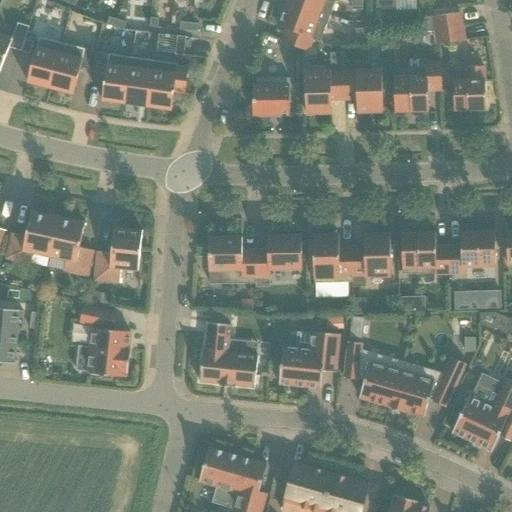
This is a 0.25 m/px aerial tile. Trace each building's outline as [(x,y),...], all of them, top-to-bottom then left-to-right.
[(330,16),(335,0),(288,0),(288,1),(330,16)] [(362,9),(361,0),(351,0),(352,10),(362,9)] [(320,42),(330,16),(288,1),(278,26),(287,29),(312,38),(312,39),(320,42)] [(423,33),(436,31),(462,27),(460,12),(423,18),(423,33)] [(109,17),(107,25),(115,27),(118,20),(109,17)] [(151,18),(150,26),(158,27),(159,19),(151,18)] [(126,22),(118,20),(115,27),(124,30),(126,22)] [(181,22),(180,30),(188,31),(189,23),(181,22)] [(0,70),(9,48),(21,51),(25,39),(29,26),(18,23),(11,38),(0,33),(0,70)] [(198,24),(189,23),(188,31),(197,32),(198,24)] [(369,27),(356,29),(358,43),(371,41),(369,27)] [(464,40),(462,27),(436,31),(438,44),(464,40)] [(312,39),(312,38),(287,29),(282,42),(307,51),(312,39)] [(39,37),(27,82),(50,88),(62,43),(39,37)] [(178,37),(176,55),(185,56),(187,38),(178,37)] [(30,55),(34,42),(25,39),(21,51),(22,52),(30,55)] [(62,43),(50,88),(73,94),(80,68),(93,71),(97,52),(62,43)] [(97,52),(93,71),(106,73),(102,100),(126,104),(132,57),(97,52)] [(153,70),(155,61),(132,57),(126,104),(148,107),(153,70)] [(153,70),(148,107),(172,111),(174,94),(185,95),(189,68),(178,67),(178,64),(155,61),(153,70)] [(426,77),(394,78),(395,111),(429,110),(428,90),(442,90),(441,63),(426,64),(426,77)] [(467,81),(454,81),(454,109),(486,108),(485,80),(484,80),(484,66),(467,67),(467,81)] [(356,72),(344,72),(344,99),(357,99),(357,112),(383,111),(382,70),(356,71),(356,72)] [(332,99),(344,99),(344,72),(331,73),(331,72),(305,72),(306,114),(332,113),(332,99)] [(290,78),(256,78),(256,86),(253,86),(253,114),(290,114),(290,78)] [(58,217),(32,211),(26,236),(12,233),(7,258),(31,264),(33,253),(50,256),(58,217)] [(85,223),(58,217),(50,256),(66,260),(63,271),(88,276),(93,251),(79,248),(85,223)] [(142,230),(114,227),(112,253),(98,251),(95,281),(119,283),(121,269),(138,271),(142,230)] [(461,246),(449,247),(449,273),(463,273),(463,266),(495,265),(495,232),(461,233),(461,246)] [(403,274),(449,273),(449,247),(436,247),(436,233),(402,234),(403,274)] [(365,248),(352,248),(353,282),(353,287),(365,287),(365,276),(391,276),(390,234),(364,235),(365,248)] [(314,283),(353,282),(352,248),(339,249),(339,235),(313,236),(314,283)] [(302,268),(301,236),(268,237),(268,250),(255,250),(256,279),(270,278),(270,269),(302,268)] [(256,283),(256,279),(255,250),(242,251),(242,237),(209,238),(209,270),(229,270),(230,284),(256,283)] [(500,292),(483,292),(483,309),(500,309),(500,292)] [(88,372),(88,373),(126,377),(126,373),(128,373),(130,349),(129,349),(130,332),(112,330),(113,329),(116,313),(83,306),(80,322),(93,325),(93,328),(92,328),(91,347),(79,346),(76,370),(88,372)] [(0,362),(14,364),(20,310),(0,308),(0,362)] [(479,323),(493,330),(500,315),(492,311),(479,311),(479,323)] [(208,322),(204,350),(200,382),(220,384),(220,385),(235,387),(235,386),(255,388),(258,356),(228,353),(231,325),(208,322)] [(279,384),(321,389),(323,371),(336,372),(341,334),(312,331),(310,349),(283,346),(279,384)] [(391,408),(401,372),(379,366),(382,356),(361,350),(362,343),(348,342),(344,378),(358,380),(358,379),(364,380),(359,398),(390,407),(390,408),(391,408)] [(401,372),(391,408),(404,412),(405,411),(425,417),(430,399),(432,400),(431,401),(446,407),(465,363),(451,357),(443,374),(427,369),(424,378),(401,372)] [(469,396),(452,432),(492,451),(499,437),(509,442),(511,436),(511,410),(511,406),(511,385),(504,382),(493,408),(469,396)] [(208,448),(199,481),(234,491),(229,507),(233,508),(233,510),(238,511),(261,511),(267,494),(259,492),(267,464),(208,448)] [(321,511),(333,474),(294,463),(283,502),(285,502),(282,511),(283,511),(295,511),(298,506),(319,511),(321,511)] [(361,511),(369,485),(333,474),(321,511),(361,511)] [(419,502),(396,495),(395,498),(393,497),(388,511),(428,511),(430,508),(418,504),(419,502)]
